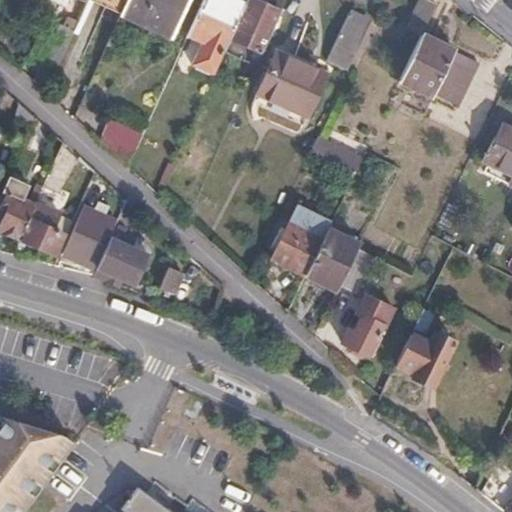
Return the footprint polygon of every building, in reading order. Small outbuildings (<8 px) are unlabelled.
[(94,0),(114,10),(118,0),(94,0)] [(189,0),(124,0),(119,12),(173,37),(189,0)] [(213,70),(227,38),(244,1),(241,0),(201,0),(187,31),(201,38),(192,60),(213,70)] [(259,53),(279,8),(261,0),(244,0),(244,1),(227,38),(259,53)] [(419,0),(408,24),(422,31),(437,0),(419,0)] [(346,68),(371,18),(349,8),(325,57),(346,68)] [(58,22),(33,79),(45,91),(73,29),(58,22)] [(432,91),(454,47),(422,31),(400,76),(432,91)] [(479,59),(454,47),(432,91),(359,239),(382,252),(479,59)] [(320,73),(273,50),(250,100),(297,123),(320,73)] [(127,165),(132,153),(118,139),(125,131),(116,122),(98,138),(127,165)] [(511,184),(511,127),(503,122),(483,158),(490,161),(484,170),(511,184)] [(354,171),(362,153),(317,131),(309,148),(345,166),(354,171)] [(76,155),(61,147),(52,166),(67,174),(76,155)] [(354,171),(345,166),(340,177),(348,182),(354,171)] [(9,172),(2,188),(6,190),(0,205),(0,208),(5,211),(0,222),(0,227),(19,236),(34,204),(22,198),(30,183),(9,172)] [(113,228),(116,221),(96,211),(100,201),(90,196),(62,252),(87,264),(91,254),(88,252),(91,247),(101,252),(113,228)] [(36,200),(34,204),(19,236),(51,251),(61,231),(53,227),(61,212),(36,200)] [(299,202),(290,221),(322,237),(327,226),(330,219),(299,202)] [(271,257),(304,273),(322,237),(290,221),(271,257)] [(334,289),(356,245),(357,242),(327,226),(322,237),(304,273),(334,289)] [(92,272),(113,282),(116,274),(135,283),(148,255),(132,247),(136,239),(113,228),(101,252),(92,272)] [(367,266),(373,253),(358,245),(352,257),(367,266)] [(354,291),(367,266),(352,257),(339,283),(354,291)] [(175,269),(167,265),(157,286),(172,294),(182,275),(184,276),(186,270),(176,266),(175,269)] [(373,353),(395,309),(364,292),(354,310),(359,313),(351,329),(347,326),(341,338),(365,352),(366,350),(373,353)] [(423,306),(413,325),(422,330),(432,311),(423,306)] [(410,331),(395,362),(414,371),(412,376),(432,385),(455,339),(435,329),(431,337),(424,334),(423,337),(410,331)] [(0,511),(22,511),(74,442),(64,434),(25,422),(22,430),(13,427),(15,419),(0,414),(0,511)] [(467,455),(485,464),(501,432),(482,422),(467,455)] [(511,511),(511,478),(507,475),(487,498),(505,511),(511,511)] [(172,511),(137,485),(119,508),(123,510),(121,511),(172,511)]
